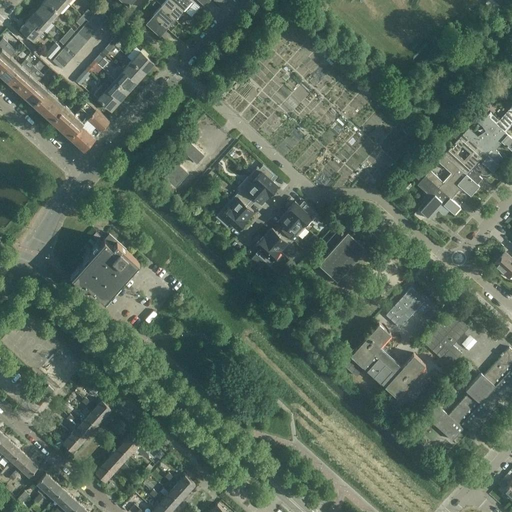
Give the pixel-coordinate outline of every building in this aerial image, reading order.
[(59,12),(46,0),(44,0),(37,9),(51,21),(59,12)] [(68,2),(65,0),(46,0),(59,12),(68,2)] [(173,0),(165,0),(161,6),(175,19),(184,9),(173,0)] [(173,0),(184,9),(192,0),(173,0)] [(487,0),(484,3),(494,12),(501,5),(504,0),(487,0)] [(161,6),(156,10),(152,15),(167,28),(175,19),(161,6)] [(51,21),(37,9),(29,18),(43,30),(51,21)] [(99,9),(95,14),(104,22),(108,17),(99,9)] [(95,14),(91,18),(100,27),(104,22),(95,14)] [(76,21),(80,25),(85,19),(82,15),(76,21)] [(43,30),(29,18),(20,28),(34,40),(43,30)] [(91,18),(87,22),(96,31),(100,27),(91,18)] [(87,22),(82,27),(92,36),(96,31),(87,22)] [(69,37),(74,31),(70,27),(65,34),(69,37)] [(82,27),(78,32),(88,40),(92,36),(82,27)] [(78,32),(75,36),(84,44),(88,40),(78,32)] [(69,37),(65,34),(59,40),(63,44),(69,37)] [(110,41),(114,44),(120,38),(116,35),(110,41)] [(75,36),(71,40),(80,49),(84,44),(75,36)] [(0,68),(12,56),(2,47),(5,44),(0,40),(0,68)] [(71,40),(67,45),(76,53),(80,49),(71,40)] [(104,47),(108,51),(114,44),(110,41),(104,47)] [(67,45),(63,49),(72,58),(76,53),(67,45)] [(48,53),(52,56),(57,50),(54,46),(48,53)] [(63,49),(59,54),(68,62),(72,58),(63,49)] [(141,51),(132,60),(146,73),(155,63),(141,51)] [(94,59),(98,63),(103,57),(99,53),(94,59)] [(59,54),(55,59),(64,67),(68,62),(59,54)] [(12,56),(0,68),(0,72),(7,78),(20,64),(12,56)] [(94,59),(88,66),(92,70),(98,63),(94,59)] [(132,60),(124,70),(138,82),(146,73),(132,60)] [(20,64),(7,78),(17,87),(30,73),(20,64)] [(111,75),(115,79),(129,91),(138,82),(124,70),(119,66),(111,75)] [(77,78),(81,82),(86,76),(82,72),(77,78)] [(30,73),(17,87),(26,95),(39,81),(30,73)] [(115,79),(111,75),(110,74),(102,84),(107,88),(121,101),(129,91),(115,79)] [(39,81),(26,95),(35,103),(48,89),(39,81)] [(112,110),(121,101),(107,88),(98,98),(112,110)] [(48,89),(35,103),(43,111),(57,97),(48,89)] [(57,97),(43,111),(52,119),(65,104),(57,97)] [(87,99),(75,113),(62,128),(71,136),(96,108),(87,99)] [(75,113),(65,104),(52,119),(62,128),(75,113)] [(483,111),(505,131),(511,123),(511,105),(499,120),(490,112),(487,115),(483,111)] [(96,108),(71,136),(84,148),(110,120),(96,108)] [(511,137),(505,131),(483,111),(476,118),(486,128),(477,138),(463,124),(459,129),(485,152),(498,138),(511,150),(511,149),(511,137)] [(485,152),(459,129),(454,134),(458,138),(457,140),(471,153),(464,161),(460,157),(459,159),(448,149),(443,144),(439,149),(444,154),(477,184),(482,178),(479,175),(481,173),(483,174),(485,175),(488,174),(489,173),(492,171),(498,164),(485,152)] [(197,163),(204,154),(190,141),(182,149),(197,163)] [(477,184),(444,154),(438,161),(452,174),(444,183),(429,170),(425,175),(451,199),(463,184),(473,193),(479,186),(477,184)] [(176,186),(189,172),(174,158),(161,172),(176,186)] [(270,179),(274,174),(263,164),(259,168),(257,166),(249,176),(268,194),(269,194),(277,185),(270,179)] [(451,199),(425,175),(419,170),(414,176),(420,181),(418,182),(417,184),(428,194),(428,197),(422,204),(418,208),(429,219),(433,214),(431,212),(435,207),(443,214),(445,214),(449,210),(453,214),(460,207),(451,199)] [(268,194),(249,176),(237,188),(239,190),(240,191),(250,201),(254,196),(261,202),(268,194)] [(250,201),(240,191),(239,190),(227,203),(228,204),(245,220),(246,219),(245,219),(253,210),(247,204),(250,201)] [(307,224),(317,213),(306,203),(302,207),(295,201),(289,208),(287,210),(287,211),(304,227),(307,224)] [(245,220),(228,204),(227,203),(216,216),(227,226),(231,222),(238,228),(245,220)] [(293,239),(304,227),(287,211),(279,219),(286,225),(281,230),(294,242),(295,241),(293,239)] [(380,239),(360,221),(354,216),(344,227),(341,225),(324,244),(330,250),(318,263),(337,280),(366,248),(370,251),(380,239)] [(294,242),(281,230),(278,233),(272,227),(264,236),(264,235),(263,236),(279,251),(283,254),(294,242)] [(109,233),(108,233),(71,274),(85,287),(87,284),(104,299),(139,261),(109,233)] [(263,236),(255,244),(262,251),(259,255),(270,265),(274,260),(276,262),(283,254),(279,251),(263,236)] [(511,259),(504,252),(493,264),(508,278),(511,273),(511,259)] [(276,288),(281,282),(277,278),(271,284),(276,288)] [(386,314),(400,327),(425,299),(411,286),(386,314)] [(462,352),(457,348),(453,344),(469,326),(451,311),(423,341),(450,365),(462,352)] [(346,351),(338,359),(356,375),(364,367),(385,385),(396,396),(425,364),(413,353),(402,366),(379,345),(390,333),(378,322),(349,353),(346,350),(346,351)] [(469,348),(477,339),(470,333),(462,342),(469,348)] [(448,415),(439,408),(436,405),(426,416),(451,440),(461,429),(458,426),(461,423),(472,434),(473,433),(472,433),(480,424),(478,421),(483,416),(480,413),(485,407),(490,413),(511,388),(511,350),(509,347),(483,376),(480,373),(465,390),(468,393),(448,415)] [(48,396),(53,390),(48,385),(42,391),(48,396)] [(102,399),(97,404),(95,402),(93,403),(85,396),(82,400),(90,408),(92,406),(94,408),(104,417),(112,408),(102,399)] [(408,398),(404,402),(412,409),(416,405),(408,398)] [(104,417),(94,408),(86,416),(96,425),(104,417)] [(88,434),(78,425),(77,423),(79,421),(70,413),(66,417),(74,424),(72,426),(75,429),(71,433),(81,442),(88,434)] [(96,425),(86,416),(78,425),(88,434),(96,425)] [(405,420),(413,427),(417,423),(409,416),(405,420)] [(134,428),(126,437),(136,446),(138,447),(136,449),(145,457),(149,460),(150,458),(147,455),(148,453),(140,446),(141,444),(139,442),(144,437),(134,428)] [(81,442),(71,433),(66,438),(61,434),(59,436),(57,433),(53,437),(58,441),(60,439),(73,451),(81,442)] [(12,442),(4,435),(0,438),(0,449),(3,452),(12,442)] [(136,446),(126,437),(118,445),(128,454),(136,446)] [(21,450),(12,442),(3,452),(12,460),(21,450)] [(128,454),(118,445),(110,454),(120,463),(128,454)] [(29,458),(21,450),(12,460),(20,468),(29,458)] [(120,463),(110,454),(103,463),(113,471),(120,463)] [(38,466),(29,458),(20,468),(19,469),(17,467),(9,476),(13,480),(15,478),(17,480),(24,472),(29,476),(38,466)] [(129,474),(133,470),(124,462),(121,466),(129,474)] [(113,471),(103,463),(95,471),(105,480),(113,471)] [(185,474),(180,479),(178,477),(177,479),(168,471),(166,474),(187,492),(195,483),(185,474)] [(36,482),(45,490),(54,480),(45,472),(36,482)] [(187,492),(166,474),(165,475),(173,482),(171,485),(173,487),(169,492),(179,501),(187,492)] [(511,479),(502,490),(511,498),(511,497),(511,479)] [(63,488),(54,480),(45,490),(53,498),(63,488)] [(42,493),(45,490),(40,486),(37,490),(39,492),(33,499),(38,502),(44,495),(42,493)] [(71,495),(63,488),(53,498),(62,506),(71,495)] [(158,500),(161,496),(153,488),(149,492),(158,500)] [(25,490),(22,493),(17,498),(22,503),(29,494),(25,490)] [(179,501),(169,492),(161,500),(171,509),(179,501)] [(71,511),(80,503),(71,495),(62,506),(69,511),(71,511)] [(140,498),(132,506),(131,507),(136,511),(137,511),(138,511),(143,511),(144,511),(140,507),(144,502),(140,498)] [(168,511),(171,509),(161,500),(154,509),(157,511),(168,511)] [(87,511),(88,511),(80,503),(71,511),(87,511)]
